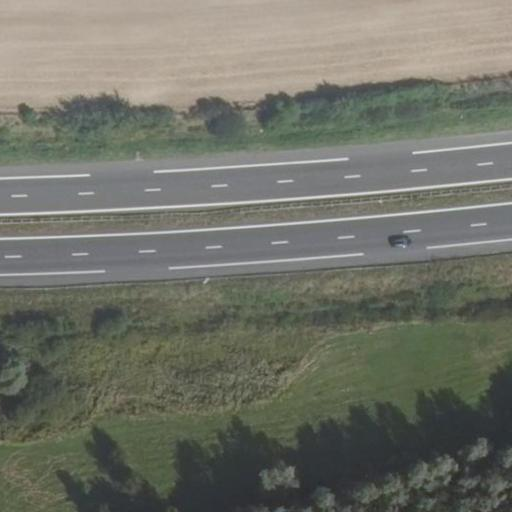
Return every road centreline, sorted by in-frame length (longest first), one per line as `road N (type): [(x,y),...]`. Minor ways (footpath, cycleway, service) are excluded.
road 1 (trunk): [(0,256),(511,219)]
road 2 (trunk): [(511,160),(0,195)]
